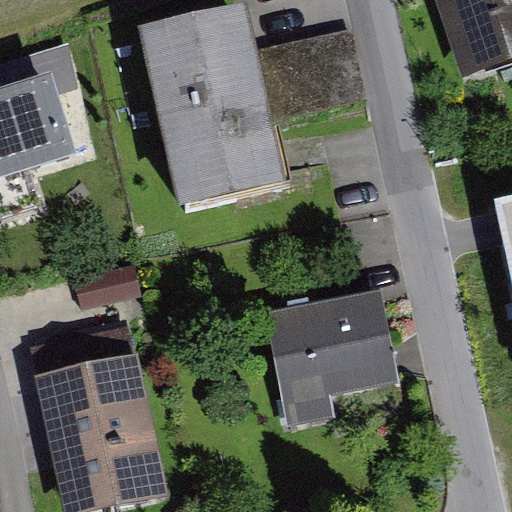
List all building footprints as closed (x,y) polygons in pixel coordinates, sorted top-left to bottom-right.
[(511,0),(445,0),(469,78),(511,65),(511,0)] [(373,102),(360,34),(263,53),(256,16),(153,35),(187,208),(289,188),(276,121),(373,102)] [(0,193),(93,164),(64,71),(0,91),(0,193)] [(511,209),(490,214),(511,319),(511,209)] [(385,299),(273,318),(288,407),(400,388),(385,299)] [(135,333),(36,353),(68,511),(131,511),(170,504),(135,333)]
